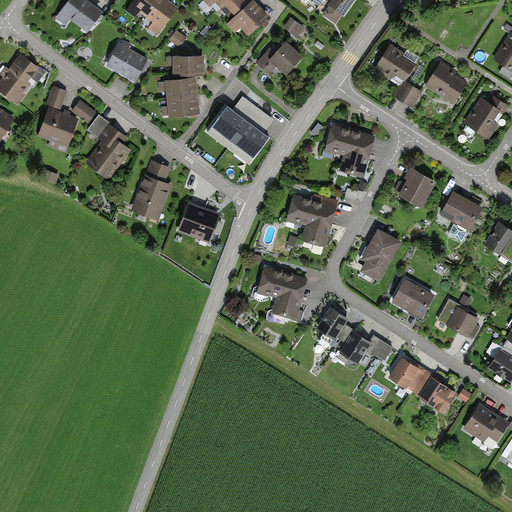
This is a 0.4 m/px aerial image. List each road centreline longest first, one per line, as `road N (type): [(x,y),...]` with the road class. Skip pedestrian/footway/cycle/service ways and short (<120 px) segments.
road 1 (residential): [(403,137),(331,277),(340,292),(511,402)]
road 2 (tertiary): [(252,206),(135,511)]
road 3 (residential): [(252,206),(6,23)]
road 4 (tertiary): [(333,83),(252,206)]
